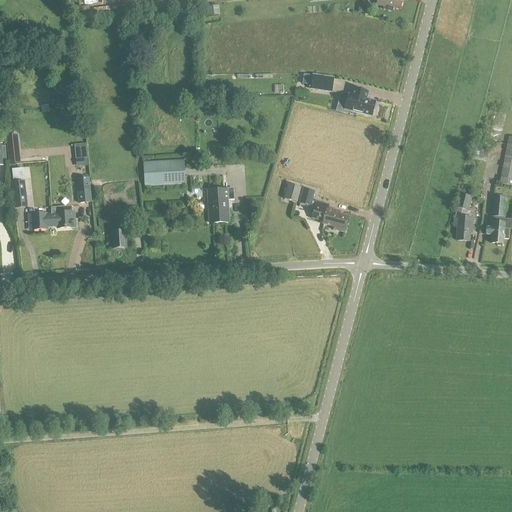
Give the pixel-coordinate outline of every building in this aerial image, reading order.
[(378,0),(377,6),(385,8),(385,6),(400,10),(402,0),(378,0)] [(220,16),(219,6),(205,8),(206,18),(220,16)] [(312,90),(331,93),(333,79),(314,76),(312,90)] [(349,96),(345,111),(372,117),(373,112),(375,112),(377,106),(375,105),(375,103),(366,100),(368,94),(354,90),(352,97),(349,96)] [(17,136),(6,137),(6,141),(6,142),(9,165),(20,164),(17,136)] [(511,187),(511,138),(509,138),(501,179),(500,185),(511,187)] [(474,148),(473,155),(487,158),(489,152),(474,148)] [(185,185),(184,161),(144,163),(145,187),(185,185)] [(90,179),(76,180),(79,205),(92,203),(90,179)] [(13,195),(27,194),(25,181),(12,183),(13,195)] [(288,185),(284,200),(298,204),(302,188),(288,185)] [(315,208),(317,203),(313,202),(315,192),(303,189),(299,204),(315,208)] [(233,190),(227,191),(211,192),(212,211),(209,212),(210,224),(229,223),(228,203),(234,202),(233,190)] [(15,210),(28,208),(27,194),(13,195),(15,210)] [(472,198),(460,194),(456,209),(468,212),(472,198)] [(507,199),(504,199),(505,197),(495,195),(495,198),(494,198),(493,198),(491,218),(492,218),(500,219),(505,219),(507,199)] [(329,206),(317,203),(315,208),(313,219),(324,222),(323,225),(335,228),(334,231),(344,233),(348,218),(339,215),(340,213),(328,209),(329,206)] [(112,209),(113,222),(132,221),(131,207),(112,209)] [(54,209),(54,214),(52,215),(53,229),(58,228),(58,229),(73,228),(73,221),(75,220),(75,213),(74,208),(54,209)] [(53,229),(52,215),(29,216),(30,223),(32,223),(33,231),(47,230),(47,229),(53,229)] [(473,219),(459,218),(459,220),(454,220),(454,227),(458,227),(457,241),(469,242),(470,230),(472,230),(473,219)] [(504,230),(505,225),(491,223),(491,229),(487,229),(486,236),(491,237),(491,245),(497,246),(497,247),(500,247),(501,246),(503,246),(504,240),(509,241),(510,230),(504,230)] [(127,249),(125,232),(124,232),(124,227),(113,228),(114,233),(112,233),(113,249),(127,249)]
